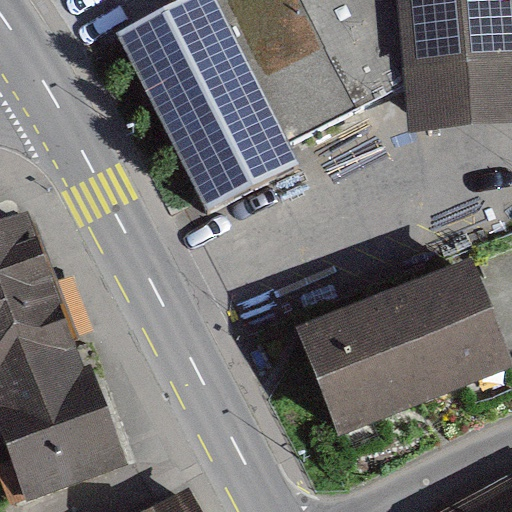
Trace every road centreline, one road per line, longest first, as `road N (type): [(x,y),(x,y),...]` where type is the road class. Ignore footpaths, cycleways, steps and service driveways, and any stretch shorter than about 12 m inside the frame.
road 1 (primary): [(43,75),(271,511)]
road 2 (residential): [(376,511),(511,444)]
